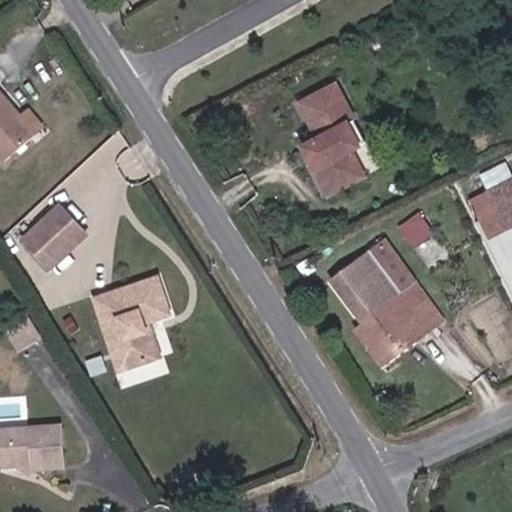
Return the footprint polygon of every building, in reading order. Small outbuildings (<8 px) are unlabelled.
[(351,152),(360,148),(348,124),(354,121),(336,85),(300,104),(318,140),(303,147),(324,187),(359,168),(351,152)] [(30,108),(20,117),(0,93),(0,156),(4,161),(45,125),(30,108)] [(511,181),(511,173),(507,164),(482,177),(490,193),(511,181)] [(329,196),(365,177),(359,168),(324,187),(329,196)] [(511,181),(490,193),(508,229),(511,227),(511,181)] [(508,229),(490,193),(471,202),(489,239),(508,229)] [(50,270),(87,235),(60,206),(23,241),(50,270)] [(412,245),(436,232),(425,210),(401,222),(412,245)] [(416,283),(384,240),(371,250),(402,293),(416,283)] [(445,323),(416,283),(402,293),(371,250),(331,279),(363,322),(392,361),(445,323)] [(149,324),(170,316),(157,279),(95,300),(120,372),(156,360),(145,325),(149,324)] [(63,299),(54,285),(43,292),(52,306),(63,299)] [(41,340),(24,313),(2,327),(19,354),(41,340)] [(392,361),(363,322),(355,328),(384,367),(392,361)] [(160,358),(149,324),(145,325),(156,360),(160,358)] [(66,466),(64,424),(0,427),(0,461),(34,460),(34,467),(66,466)]
